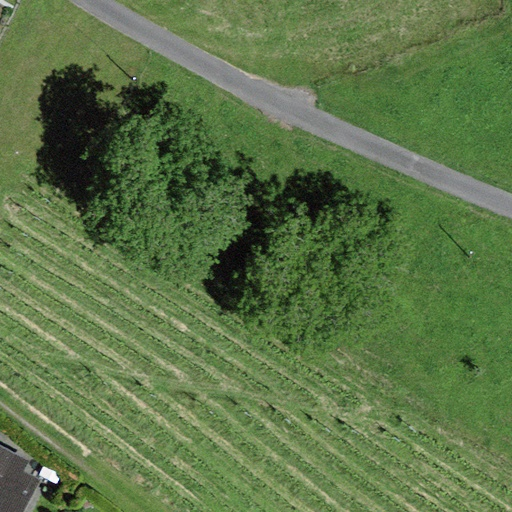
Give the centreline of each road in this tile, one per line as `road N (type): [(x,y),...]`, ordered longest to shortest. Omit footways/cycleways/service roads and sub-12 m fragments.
road 1 (residential): [(92,0),(306,119),(511,206)]
road 2 (track): [(153,511),(0,387)]
